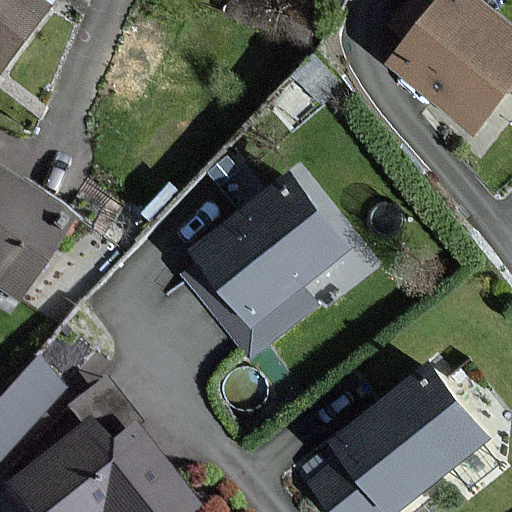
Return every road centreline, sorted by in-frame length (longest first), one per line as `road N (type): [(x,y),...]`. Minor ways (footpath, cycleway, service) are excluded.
road 1 (residential): [(272,511),(186,409),(130,316)]
road 2 (residential): [(111,0),(41,169)]
